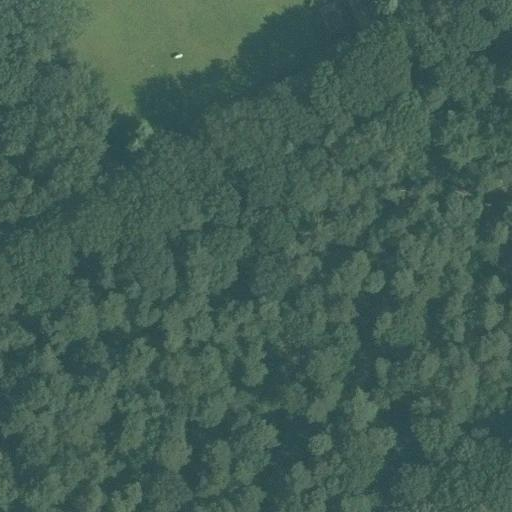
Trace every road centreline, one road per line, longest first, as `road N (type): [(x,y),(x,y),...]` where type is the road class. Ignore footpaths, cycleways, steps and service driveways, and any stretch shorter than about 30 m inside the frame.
road 1 (track): [(0,243),(438,0)]
road 2 (track): [(124,190),(16,0)]
